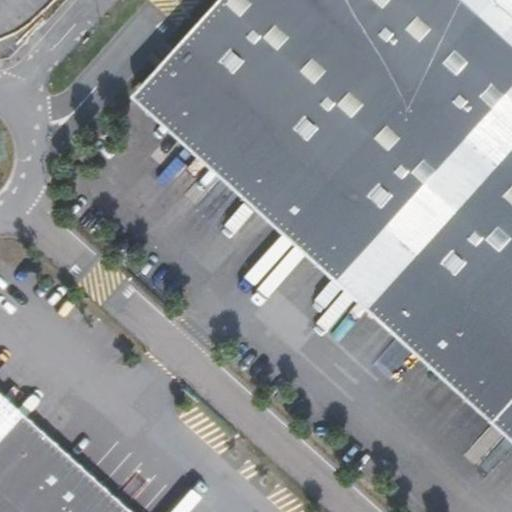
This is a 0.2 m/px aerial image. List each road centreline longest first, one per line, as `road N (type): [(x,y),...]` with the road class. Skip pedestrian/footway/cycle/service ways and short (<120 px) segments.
road 1 (unknown): [(249,285),(510,511)]
road 2 (unknown): [(106,428),(169,351),(249,285)]
road 3 (unknown): [(118,175),(249,285)]
road 4 (unclassified): [(0,224),(28,192),(35,168),(24,120),(6,101)]
road 5 (unknown): [(0,335),(106,428)]
road 6 (unclassified): [(6,101),(98,0)]
road 7 (unknown): [(106,428),(202,511)]
